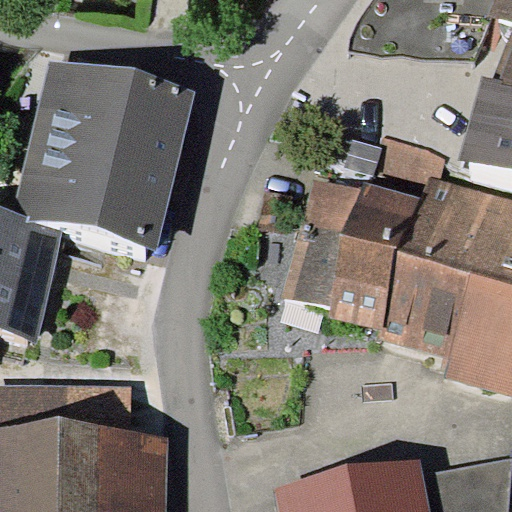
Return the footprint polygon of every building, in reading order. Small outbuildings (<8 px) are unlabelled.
[(511,0),(495,0),(490,15),(511,21),(511,25),(495,80),(484,77),(459,156),(511,172),(511,0)] [(53,55),(12,213),(65,227),(157,250),(197,92),(53,55)] [(447,157),(382,139),(379,148),(373,172),(370,183),(422,197),(428,177),(440,181),(447,157)] [(373,172),(379,148),(352,140),(346,164),(373,172)] [(511,200),(440,181),(428,177),(422,197),(388,334),(385,340),(444,356),(438,378),(511,397),(511,200)] [(329,319),(388,334),(422,197),(370,183),(362,182),(360,191),(313,179),(284,297),(331,308),(329,319)] [(0,333),(40,342),(65,227),(12,213),(0,210),(0,333)] [(0,432),(130,435),(131,388),(0,385),(0,432)] [(130,435),(0,432),(0,511),(166,511),(168,435),(130,435)] [(430,511),(423,474),(420,456),(276,484),(280,511),(430,511)] [(508,511),(511,468),(511,459),(423,474),(430,511),(508,511)]
